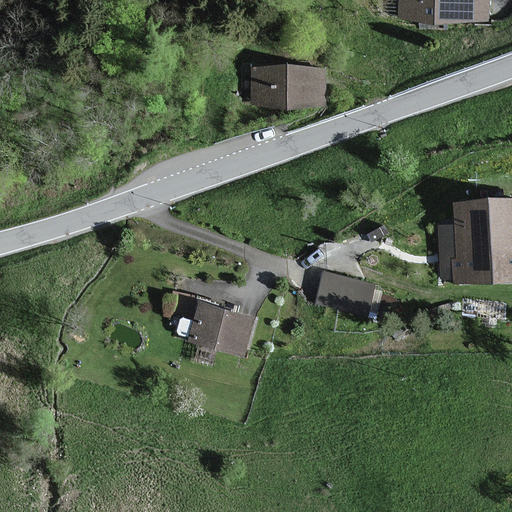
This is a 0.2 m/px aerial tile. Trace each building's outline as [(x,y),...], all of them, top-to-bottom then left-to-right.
[(486,0),(400,0),(400,19),(486,21),(486,0)] [(321,71),(251,72),(251,109),(322,108),(321,71)] [(511,205),(451,211),(452,228),(440,229),(443,279),(457,277),(458,285),(511,280),(511,205)] [(370,289),(325,277),(318,303),(363,315),(370,289)] [(255,321),(199,303),(193,321),(179,317),(173,335),(243,358),(255,321)]
